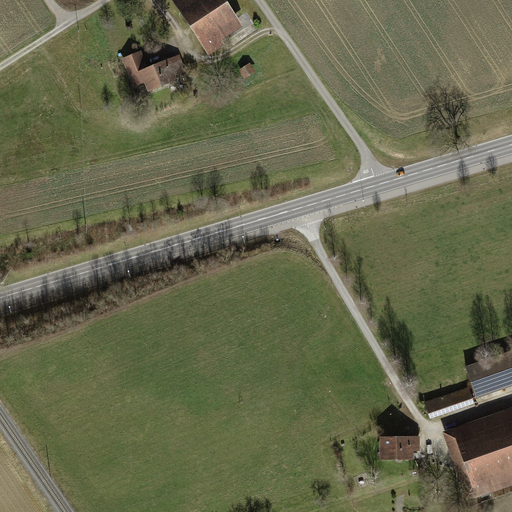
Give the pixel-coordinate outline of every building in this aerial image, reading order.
[(224,0),(173,0),(208,53),(221,44),(214,34),(237,19),(224,0)] [(141,53),(124,59),(135,86),(146,81),(150,91),(173,82),(171,76),(178,73),(177,70),(183,67),(179,57),(147,69),(141,53)] [(252,70),(250,66),(242,71),(244,75),(247,76),(252,72),(252,70)] [(511,352),(466,368),(477,397),(511,384),(511,352)] [(469,388),(426,403),(429,413),(473,398),(469,388)] [(511,411),(455,431),(468,470),(460,473),(468,498),(487,491),(483,479),(511,468),(511,411)] [(418,437),(383,438),(383,459),(410,458),(410,450),(418,450),(418,437)] [(511,468),(483,479),(487,491),(511,482),(511,468)]
